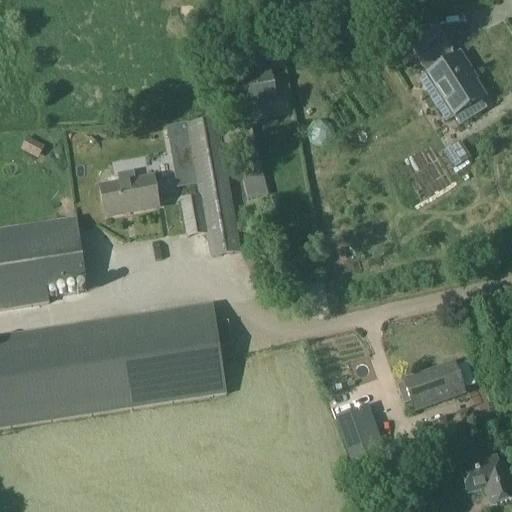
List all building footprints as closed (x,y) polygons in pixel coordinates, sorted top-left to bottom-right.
[(261,0),(220,0),(223,19),(263,14),(261,0)] [(453,118),(459,126),(484,110),(479,101),(483,99),(472,83),(474,82),(458,56),(453,59),(448,50),(435,29),(408,46),(421,67),(422,67),(427,75),(418,81),(445,123),(453,118)] [(234,80),(240,106),(275,99),(270,73),(234,80)] [(241,112),(246,137),(284,130),(278,104),(241,112)] [(196,187),(198,198),(205,236),(209,260),(241,255),(218,120),(186,125),(194,171),(196,187)] [(459,142),(440,155),(451,172),(470,160),(459,142)] [(19,166),(37,176),(44,162),(27,152),(19,166)] [(194,171),(173,175),(176,190),(196,187),(194,171)] [(119,186),(100,189),(105,219),(158,210),(153,180),(135,183),(133,173),(117,176),(119,186)] [(205,236),(198,198),(179,202),(186,239),(205,236)] [(85,284),(76,221),(0,232),(0,312),(48,306),(46,290),(85,284)] [(213,305),(0,338),(0,431),(227,397),(220,349),(231,347),(228,323),(216,325),(213,305)] [(402,380),(413,411),(465,393),(454,362),(402,380)] [(350,463),(384,450),(368,407),(334,419),(350,463)] [(435,440),(428,424),(416,429),(423,444),(435,440)] [(511,500),(511,487),(510,481),(501,477),(496,459),(460,470),(468,495),(485,489),(490,507),(511,500)]
